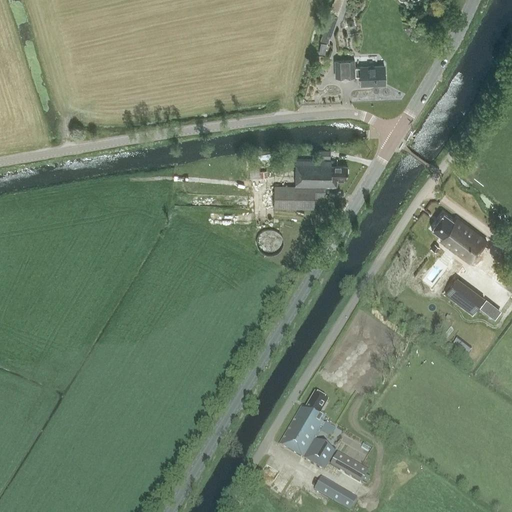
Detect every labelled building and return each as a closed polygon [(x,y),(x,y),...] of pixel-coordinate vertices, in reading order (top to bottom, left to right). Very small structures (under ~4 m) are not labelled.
[(335,0),(333,9),(342,11),(344,0),(335,0)] [(336,16),(329,13),(322,35),(328,38),(336,16)] [(359,77),(360,86),(385,85),(384,66),(360,67),(360,68),(354,68),(354,61),(334,61),(335,78),(353,77),(359,77)] [(319,150),(319,159),(330,159),(330,151),(319,150)] [(248,156),(249,177),(274,176),(273,155),(248,156)] [(347,180),(347,166),(330,166),(330,161),(295,160),(294,187),(274,187),(273,208),(314,209),(314,195),(324,195),(325,188),(336,188),(336,180),(347,180)] [(456,219),(454,222),(443,213),(431,229),(442,238),(440,241),(450,248),(451,245),(458,250),(456,253),(470,263),(486,241),(456,219)] [(435,244),(431,249),(435,253),(439,248),(435,244)] [(483,298),(457,278),(445,294),(447,292),(473,311),(471,314),(472,314),(483,298)] [(315,393),(311,399),(305,410),(302,408),(280,445),(324,471),(335,452),(316,440),(323,428),(330,432),(332,428),(322,423),(325,418),(321,415),(329,401),(315,393)] [(368,471),(337,453),(330,465),(361,483),(368,471)] [(321,478),(314,490),(350,511),(357,498),(321,478)]
